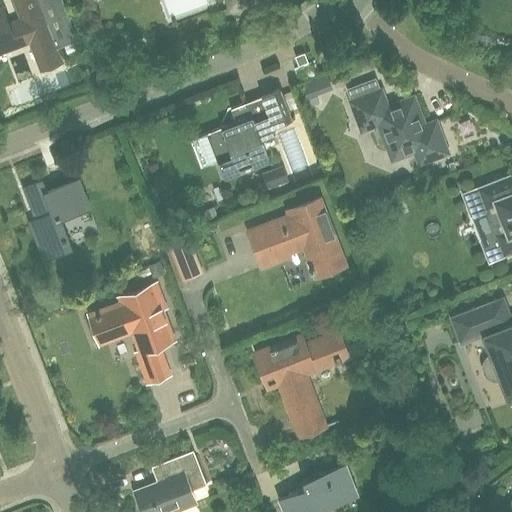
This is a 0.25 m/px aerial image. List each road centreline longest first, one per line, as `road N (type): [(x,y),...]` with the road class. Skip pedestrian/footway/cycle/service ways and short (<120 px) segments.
road 1 (unclassified): [(0,154),(296,34),(334,8)]
road 2 (unclassified): [(62,475),(238,389)]
road 3 (residential): [(511,103),(397,43),(360,0)]
road 4 (residential): [(62,475),(0,305)]
